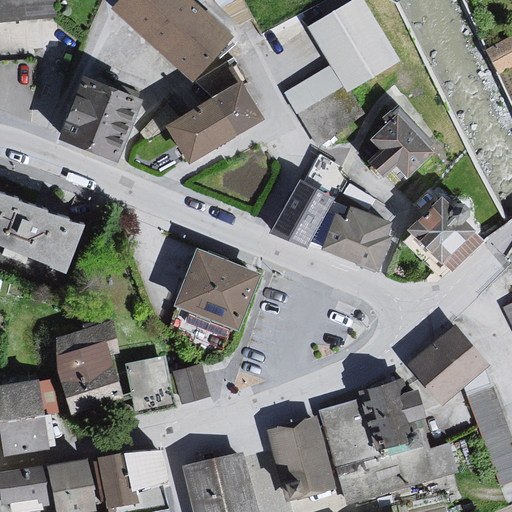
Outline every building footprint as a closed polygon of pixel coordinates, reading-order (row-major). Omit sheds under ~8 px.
[(55,0),(0,0),(0,21),(56,17),(55,0)] [(189,0),(118,0),(114,5),(191,72),(227,32),(189,0)] [(365,1),(309,31),(332,68),(349,96),(370,87),(406,66),(365,1)] [(349,96),(332,68),(282,97),(316,149),(366,119),(349,96)] [(84,77),(61,135),(117,157),(139,99),(84,77)] [(238,82),(167,123),(187,157),(258,116),(238,82)] [(383,151),(368,163),(389,184),(398,174),(412,185),(444,163),(445,153),(403,115),(376,143),(383,151)] [(335,163),(318,158),(270,233),(311,248),(337,202),(317,191),(335,163)] [(0,191),(0,243),(62,267),(79,223),(0,191)] [(443,203),(407,233),(439,264),(456,275),(489,243),(477,225),(481,220),(469,211),(461,211),(443,203)] [(340,213),(327,250),(352,267),(383,275),(397,243),(393,240),(398,226),(352,209),(348,217),(340,213)] [(256,272),(198,250),(177,303),(235,326),(256,272)] [(114,323),(56,341),(73,416),(124,403),(114,357),(124,354),(114,323)] [(455,324),(409,364),(443,402),(462,386),(496,481),(511,474),(511,434),(484,356),(455,324)] [(169,356),(125,364),(132,411),(177,405),(172,376),(169,356)] [(200,370),(172,376),(177,405),(208,398),(200,370)] [(405,392),(401,379),(361,391),(363,397),(317,410),(345,503),(459,469),(450,441),(431,446),(414,390),(405,392)] [(36,381),(0,385),(0,389),(8,449),(44,445),(36,381)] [(315,417),(269,429),(288,498),(334,486),(315,417)] [(170,481),(162,448),(122,454),(95,457),(105,507),(137,502),(134,490),(170,481)] [(258,511),(245,454),(187,468),(197,511),(258,511)] [(86,456),(46,465),(57,511),(73,511),(96,509),(86,456)] [(46,465),(0,469),(0,509),(55,503),(46,465)]
